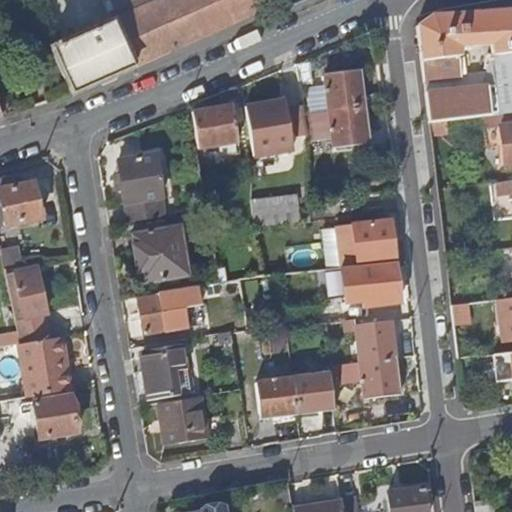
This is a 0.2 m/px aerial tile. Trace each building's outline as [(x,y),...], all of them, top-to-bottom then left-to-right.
[(258,10),(253,0),(156,0),(109,22),(49,50),(69,95),(256,12),(258,10)] [(100,0),(109,22),(156,0),(100,0)] [(415,28),(423,82),(459,78),(457,48),(491,43),(491,60),(481,87),(425,94),(429,123),(511,112),(511,13),(511,11),(473,12),(473,16),(428,16),(415,28)] [(356,85),(362,84),(360,72),(354,73),(356,85)] [(356,85),(354,73),(325,77),(330,114),(365,109),(362,84),(356,85)] [(279,97),(240,107),(252,155),(291,145),(279,97)] [(190,112),(196,149),(238,143),(231,104),(190,112)] [(334,150),(363,145),(362,136),(369,135),(365,109),(330,114),(334,150)] [(511,128),(493,131),(497,167),(511,165),(511,128)] [(362,136),(363,145),(370,144),(369,135),(362,136)] [(153,158),(117,164),(125,206),(161,200),(153,158)] [(511,181),(487,184),(488,198),(511,195),(511,181)] [(0,229),(39,219),(32,184),(0,192),(0,229)] [(470,200),(488,198),(487,184),(469,186),(470,200)] [(292,187),(293,194),(295,207),(298,207),(305,206),(302,186),(292,187)] [(250,200),(252,217),(254,228),(287,223),(297,222),(295,207),(293,194),(250,200)] [(254,228),(256,249),(290,245),(287,223),(254,228)] [(178,226),(130,235),(138,285),(188,277),(178,226)] [(388,226),(352,233),(356,261),(351,262),(352,269),(392,262),(388,226)] [(491,253),(504,251),(503,236),(490,237),(491,253)] [(399,307),(394,267),(361,272),(364,289),(373,288),(377,310),(399,307)] [(27,273),(16,275),(26,319),(48,315),(39,276),(28,278),(27,273)] [(196,289),(137,301),(142,336),(184,328),(181,309),(198,305),(196,289)] [(511,340),(511,298),(502,300),(508,341),(511,340)] [(397,360),(394,335),(388,336),(386,324),(356,327),(361,364),(397,360)] [(22,344),(19,333),(7,335),(8,346),(20,344),(22,344)] [(62,337),(67,359),(74,358),(70,335),(62,337)] [(63,360),(67,359),(62,337),(22,344),(20,344),(26,380),(29,399),(72,392),(68,369),(64,369),(63,360)] [(187,348),(171,350),(172,354),(154,358),(156,377),(151,378),(154,403),(183,397),(182,390),(177,391),(175,379),(191,375),(187,348)] [(511,383),(511,351),(491,355),(496,386),(511,383)] [(397,360),(361,364),(366,402),(395,398),(394,388),(400,387),(397,360)] [(75,368),(68,369),(72,392),(79,391),(75,368)] [(298,416),(322,412),(321,406),(333,405),(329,376),(293,380),(298,416)] [(29,399),(26,380),(19,381),(22,400),(29,399)] [(258,385),(261,415),(274,413),(275,419),(298,416),(293,380),(258,385)] [(74,399),(36,406),(42,443),(80,436),(74,399)] [(203,400),(159,407),(165,448),(209,440),(203,400)] [(12,422),(9,402),(0,403),(0,455),(4,454),(1,424),(12,422)] [(428,511),(425,491),(390,496),(392,511),(428,511)] [(478,511),(496,511),(495,502),(478,504),(478,511)] [(343,511),(342,503),(292,511),(291,511),(343,511)]
